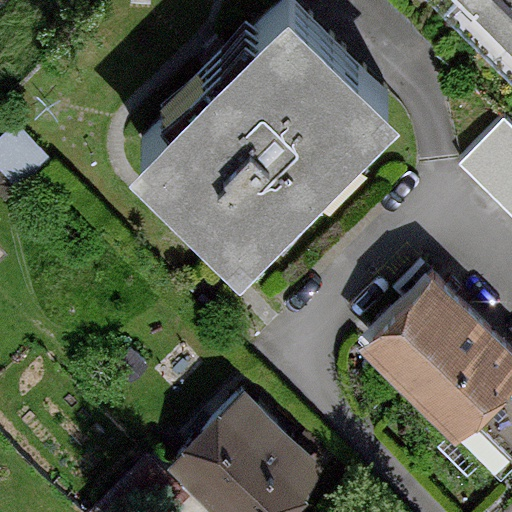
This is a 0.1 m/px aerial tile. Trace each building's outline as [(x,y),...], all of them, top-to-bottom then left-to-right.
[(394,86),(306,0),(263,0),(129,136),(239,243),(394,86)] [(511,0),(449,0),(511,62),(511,0)] [(461,156),(511,206),(511,122),(503,113),(461,156)] [(46,158),(16,123),(0,136),(0,172),(12,187),(46,158)] [(499,463),(511,450),(511,334),(431,254),(360,325),(499,463)] [(263,511),(322,452),(241,374),(167,451),(229,511),(263,511)]
